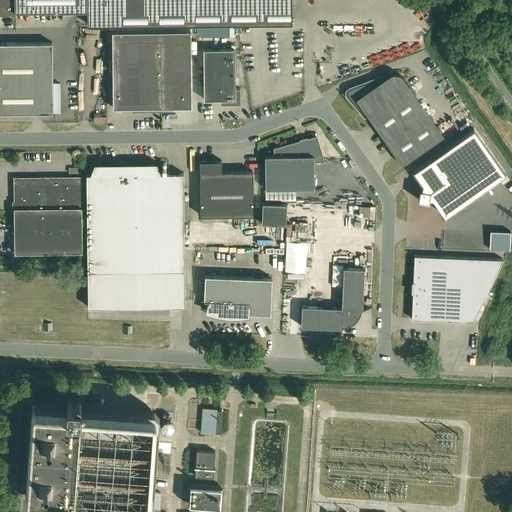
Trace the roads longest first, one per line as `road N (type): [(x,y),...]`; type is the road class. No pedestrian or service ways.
road 1 (unclassified): [(383,368),(0,351)]
road 2 (unclassified): [(383,368),(383,194),(325,110),(259,127)]
road 3 (unclassified): [(0,139),(234,135),(259,127)]
road 4 (unclassified): [(511,372),(383,368)]
road 5 (unclassified): [(511,102),(440,0)]
